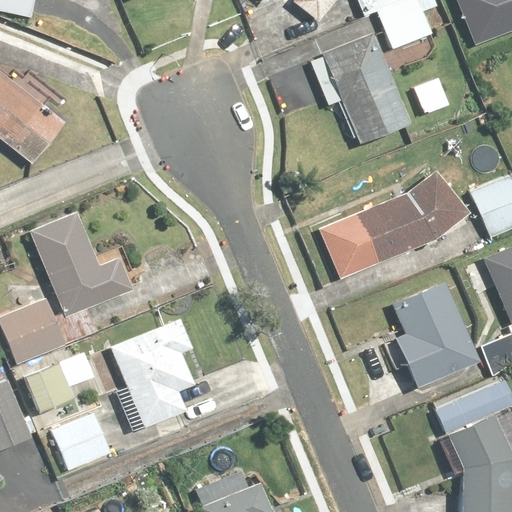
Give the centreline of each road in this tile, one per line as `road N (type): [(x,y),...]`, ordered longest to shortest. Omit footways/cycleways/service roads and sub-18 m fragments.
road 1 (residential): [(183,92),(361,511)]
road 2 (unknown): [(129,72),(0,25)]
